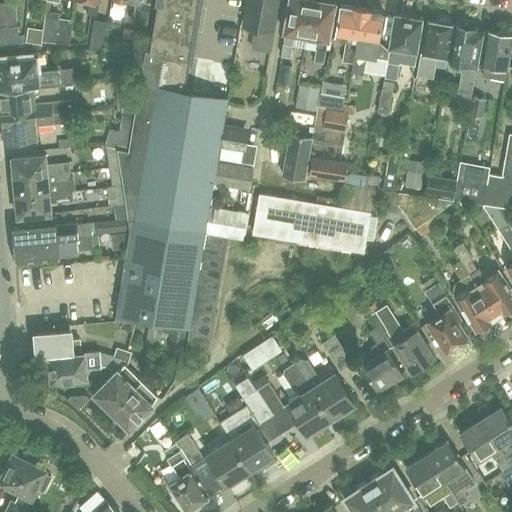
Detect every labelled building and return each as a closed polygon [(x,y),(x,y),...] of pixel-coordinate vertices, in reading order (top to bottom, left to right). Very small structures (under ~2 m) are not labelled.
[(89,0),(87,14),(97,15),(99,2),(99,0),(89,0)] [(228,97),(184,89),(199,0),(158,0),(150,50),(146,50),(130,150),(119,148),(129,216),(205,229),(241,236),(246,212),(209,206),(228,97)] [(134,0),(136,0),(132,22),(148,25),(152,0),(134,0)] [(273,23),(277,0),(248,0),(245,24),(256,26),(252,48),(271,51),(275,23),(273,23)] [(307,47),(314,0),(291,0),(282,54),(291,56),(293,44),(307,47)] [(324,61),(334,3),(325,1),(324,0),(314,0),(307,47),(317,48),(315,60),(324,61)] [(0,2),(0,23),(18,21),(16,1),(0,2)] [(354,62),(363,7),(354,6),(353,6),(341,4),(335,35),(347,37),(343,60),(354,62)] [(377,56),(384,12),(385,12),(385,11),(372,9),(363,7),(354,62),(352,72),(365,74),(368,55),(377,56)] [(414,64),(416,49),(421,18),(396,14),(390,52),(386,76),(396,78),(399,62),(414,64)] [(56,41),(60,17),(46,15),(44,27),(42,39),(56,41)] [(60,17),(56,41),(69,43),(73,19),(60,17)] [(89,49),(102,48),(107,22),(95,19),(89,49)] [(447,65),(454,24),(450,23),(451,20),(440,19),(440,21),(427,19),(418,75),(433,77),(436,63),(447,65)] [(472,92),(483,30),(475,29),(475,27),(472,27),(470,23),(464,22),(461,25),(458,24),(452,61),(453,61),(452,68),(462,70),(457,102),(471,104),(472,94),(473,92),(472,92)] [(41,43),(42,39),(44,27),(26,24),(25,40),(41,43)] [(23,34),(15,35),(14,26),(0,26),(0,47),(24,45),(23,34)] [(145,31),(123,27),(120,43),(142,47),(145,31)] [(505,79),(511,41),(511,34),(508,31),(502,29),(498,32),(488,30),(482,62),(486,63),(484,75),(505,79)] [(123,62),(123,77),(141,75),(146,47),(124,47),(123,62)] [(0,59),(0,86),(37,82),(37,84),(60,82),(59,69),(36,71),(35,56),(0,59)] [(60,68),(61,82),(79,81),(78,67),(60,68)] [(317,89),(300,86),(297,106),(314,109),(317,89)] [(3,116),(67,111),(76,110),(75,99),(35,103),(34,89),(0,92),(3,116)] [(394,91),(384,89),(380,110),(391,112),(394,91)] [(138,92),(117,94),(118,106),(136,105),(138,92)] [(321,93),(319,105),(345,109),(347,97),(321,93)] [(472,94),(471,104),(469,113),(483,116),(486,97),(472,94)] [(134,116),(136,105),(118,106),(119,107),(120,107),(122,108),(122,113),(122,114),(121,122),(120,130),(110,128),(110,130),(106,142),(116,141),(117,147),(129,149),(134,116)] [(328,106),(319,105),(315,125),(324,127),(343,131),(347,114),(327,110),(328,106)] [(3,116),(5,141),(39,138),(37,124),(77,120),(76,110),(67,111),(3,116)] [(241,163),(253,165),(256,143),(245,141),(248,125),(224,121),(220,144),(244,148),(241,163)] [(383,188),(395,190),(401,151),(394,133),(384,148),(388,157),(383,188)] [(281,183),(302,187),(310,138),(289,134),(281,183)] [(511,135),(510,135),(503,176),(489,174),(487,183),(483,203),(511,207),(511,135)] [(109,166),(120,164),(117,147),(116,141),(106,142),(105,142),(109,166)] [(14,175),(71,170),(70,162),(47,164),(46,153),(13,156),(14,175)] [(309,176),(344,182),(348,160),(312,155),(309,176)] [(253,165),(241,163),(218,159),(214,179),(255,186),(259,166),(253,165)] [(109,166),(112,185),(124,184),(120,164),(109,166)] [(404,185),(421,188),(424,172),(407,169),(404,185)] [(73,190),(72,181),(71,170),(14,175),(16,196),(73,190)] [(366,185),(379,187),(381,174),(368,172),(366,185)] [(454,197),(457,180),(429,176),(426,193),(454,197)] [(483,203),(487,183),(457,179),(457,180),(454,197),(454,199),(483,203)] [(379,187),(366,185),(346,182),(342,198),(341,207),(259,193),(253,232),(363,251),(366,237),(374,238),(378,217),(370,216),(370,212),(379,203),(395,205),(399,203),(401,191),(395,190),(383,188),(379,187)] [(124,184),(112,185),(105,186),(108,204),(126,201),(124,184)] [(16,196),(18,216),(53,213),(52,202),(74,200),(73,190),(16,196)] [(401,191),(399,203),(416,227),(453,200),(454,199),(401,191)] [(118,302),(115,319),(138,317),(189,326),(205,229),(129,216),(130,226),(119,294),(117,293),(116,301),(118,302)] [(91,222),(77,224),(56,225),(55,217),(13,221),(15,242),(81,234),(81,237),(92,235),(91,222)] [(511,227),(508,221),(498,227),(509,245),(510,244),(511,246),(511,261),(507,265),(511,272),(511,227)] [(206,229),(204,241),(226,245),(228,234),(206,229)] [(93,248),(92,235),(81,237),(81,234),(15,242),(17,264),(60,259),(59,251),(93,248)] [(204,241),(202,252),(224,256),(226,245),(204,241)] [(511,291),(498,270),(486,278),(479,267),(477,268),(471,259),(473,257),(462,241),(453,247),(461,260),(498,316),(507,310),(511,313),(511,312),(511,291)] [(390,277),(399,271),(385,249),(377,255),(390,277)] [(202,252),(200,264),(222,268),(224,256),(202,252)] [(489,322),(498,316),(461,260),(453,265),(462,279),(459,281),(458,281),(456,282),(455,284),(454,286),(454,287),(454,288),(454,289),(454,291),(454,292),(455,293),(457,296),(455,297),(476,330),(480,327),(484,330),(490,327),(489,322)] [(200,264),(198,275),(220,279),(222,268),(200,264)] [(198,275),(196,286),(218,290),(220,279),(198,275)] [(461,317),(439,282),(434,275),(422,283),(427,290),(442,313),(428,322),(446,349),(448,348),(450,350),(460,344),(458,341),(467,335),(457,319),(461,317)] [(196,286),(194,297),(216,301),(218,290),(196,286)] [(194,297),(192,309),(214,312),(216,301),(194,297)] [(435,356),(418,329),(413,322),(402,330),(385,305),(372,313),(379,324),(383,332),(392,345),(396,343),(413,370),(435,356)] [(192,309),(190,320),(212,324),(214,312),(192,309)] [(137,317),(123,318),(120,327),(133,331),(137,317)] [(190,320),(188,331),(211,335),(212,324),(190,320)] [(162,326),(150,324),(146,343),(159,345),(162,326)] [(392,345),(383,332),(379,324),(370,330),(375,337),(378,342),(373,345),(371,351),(361,358),(364,363),(363,363),(378,388),(403,371),(388,348),(392,345)] [(186,331),(172,329),(169,348),(183,350),(186,331)] [(74,353),(81,352),(80,338),(72,339),(71,330),(36,333),(38,358),(45,357),(74,354),(74,353)] [(188,331),(187,342),(209,346),(211,335),(188,331)] [(339,371),(354,361),(334,332),(320,341),(339,371)] [(251,368),(282,349),(271,333),(241,352),(251,368)] [(187,342),(185,353),(207,357),(209,346),(187,342)] [(128,359),(131,350),(117,346),(115,355),(127,358),(128,359)] [(127,358),(115,355),(98,350),(99,356),(116,372),(125,362),(127,358)] [(51,371),(52,379),(87,376),(86,368),(95,367),(94,352),(85,353),(85,352),(81,352),(74,353),(74,354),(45,357),(46,371),(51,371)] [(332,417),(355,403),(335,372),(321,381),(308,361),(299,359),(296,361),(312,387),(332,417)] [(332,417),(312,387),(296,361),(286,367),(284,373),(299,396),(288,402),(307,433),(332,417)] [(116,372),(95,393),(102,400),(100,402),(110,412),(142,380),(143,379),(125,362),(116,372)] [(142,380),(110,412),(120,422),(122,420),(130,427),(143,413),(153,404),(159,395),(143,379),(142,380)] [(284,404),(268,379),(242,396),(258,421),(284,404)] [(511,485),(511,446),(507,439),(511,435),(511,409),(507,412),(503,405),(482,419),(499,444),(506,456),(511,464),(511,466),(503,473),(500,474),(509,488),(511,485)] [(499,444),(482,419),(461,433),(477,458),(499,444)] [(271,456),(274,454),(255,424),(232,439),(251,468),(259,463),(262,467),(273,460),(271,456)] [(175,438),(181,448),(191,465),(204,456),(188,430),(175,438)] [(227,484),(251,468),(232,439),(208,454),(227,484)] [(469,496),(454,473),(466,466),(449,440),(428,453),(451,489),(460,502),(469,496)] [(198,477),(191,465),(181,448),(167,457),(180,476),(169,482),(169,488),(175,497),(177,495),(187,510),(189,508),(193,511),(200,506),(200,501),(209,496),(197,477),(198,477)] [(451,508),(460,502),(451,489),(428,453),(407,467),(423,493),(431,505),(444,496),(451,508)] [(4,511),(27,511),(30,508),(26,506),(30,497),(31,497),(44,471),(24,460),(23,459),(17,456),(12,457),(8,464),(9,466),(1,482),(19,491),(15,500),(11,499),(4,511)] [(511,466),(511,464),(506,456),(497,463),(503,473),(511,466)] [(370,481),(389,511),(391,511),(403,505),(408,511),(421,511),(393,466),(382,473),(378,472),(371,476),(370,480),(370,481)] [(389,511),(370,481),(368,482),(364,481),(357,485),(356,489),(345,496),(355,511),(389,511)] [(118,511),(98,489),(80,505),(86,511),(118,511)]
